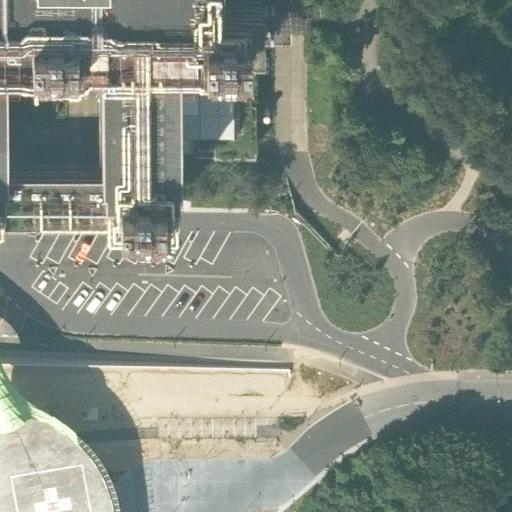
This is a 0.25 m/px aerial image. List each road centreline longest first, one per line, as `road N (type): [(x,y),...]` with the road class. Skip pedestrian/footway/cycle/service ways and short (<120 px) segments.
road 1 (residential): [(341,425),(271,484),(166,496)]
road 2 (unclassified): [(511,394),(430,399),(341,425)]
